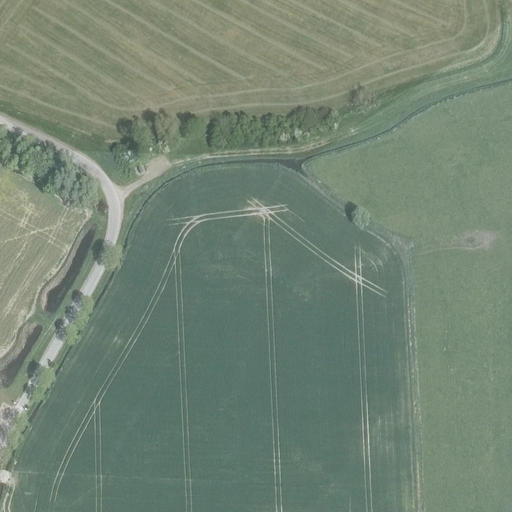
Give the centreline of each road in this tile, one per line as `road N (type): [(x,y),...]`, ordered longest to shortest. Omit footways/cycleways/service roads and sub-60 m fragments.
road 1 (tertiary): [(0,446),(103,257),(114,216),(92,169),(0,119)]
road 2 (track): [(508,0),(505,54),(483,74),(414,96),(322,144),(171,166)]
